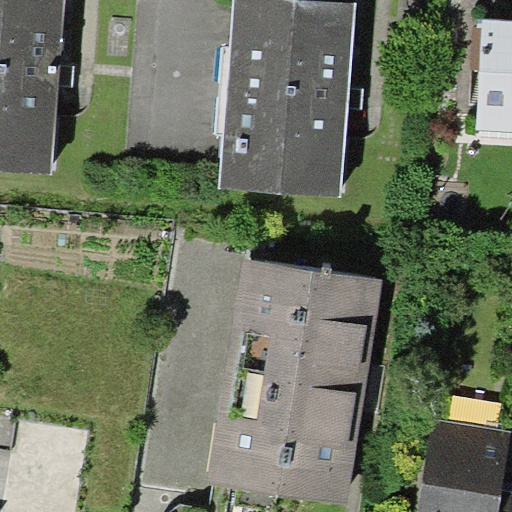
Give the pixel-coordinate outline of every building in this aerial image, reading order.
[(0,0),(0,156),(50,160),(59,0),(0,0)] [(230,0),(221,173),(341,180),(351,0),(230,0)] [(481,116),(511,117),(511,6),(487,5),(481,116)] [(239,241),(205,469),(345,489),(379,262),(239,241)] [(416,511),(511,511),(511,485),(508,485),(511,460),(511,421),(432,409),(416,511)]
